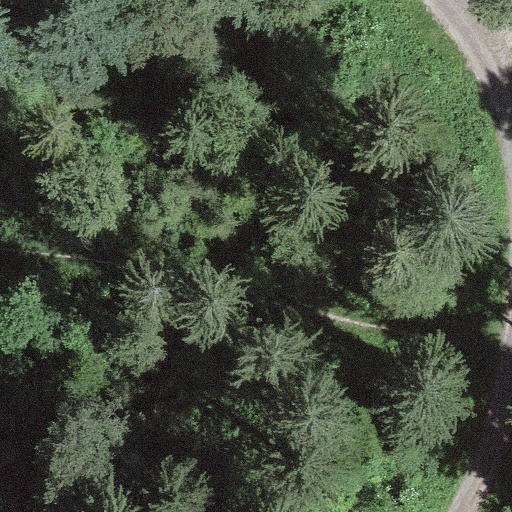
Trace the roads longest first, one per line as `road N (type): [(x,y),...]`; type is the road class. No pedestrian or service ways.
road 1 (track): [(437,0),(497,82),(511,145)]
road 2 (track): [(511,363),(490,442),(456,511)]
